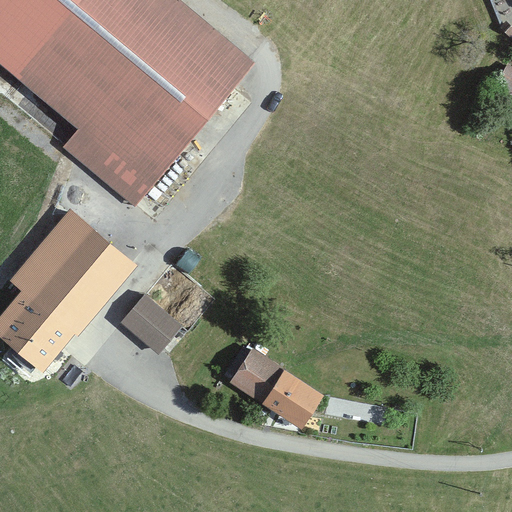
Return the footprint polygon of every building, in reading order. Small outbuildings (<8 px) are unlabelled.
[(186,0),(68,0),(5,75),(70,131),(55,149),(132,213),(260,63),(186,0)] [(511,31),(511,29),(503,23),(497,30),(507,37),(511,31)] [(511,93),(511,90),(511,70),(505,66),(495,84),(511,93)] [(8,283),(17,290),(69,335),(76,341),(138,270),(70,211),(8,283)] [(69,335),(17,290),(0,309),(0,339),(38,371),(69,335)] [(179,327),(142,298),(120,326),(158,355),(179,327)] [(318,397),(250,350),(228,382),(295,429),(318,397)]
